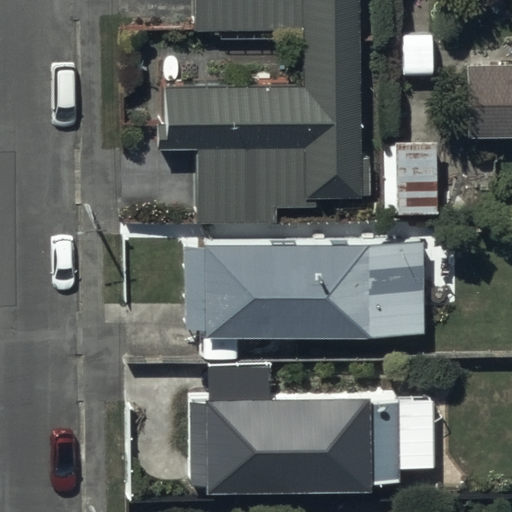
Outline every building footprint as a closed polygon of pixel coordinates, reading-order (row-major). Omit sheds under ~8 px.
[(356,0),(192,0),(193,29),(302,28),(302,84),(161,85),(162,118),(151,118),(151,151),(195,151),(195,223),(276,223),(276,206),(315,206),(315,196),(358,196),(358,191),(368,191),(368,159),(357,159),(356,0)] [(511,136),(511,64),(466,65),(468,137),(511,136)] [(435,141),(384,141),(385,212),(436,211),(435,141)] [(424,237),(204,240),(204,248),(185,248),(186,330),(202,330),(203,340),(425,337),(424,237)] [(435,398),(189,401),(190,483),(206,483),(206,493),(373,491),(373,483),(398,483),(398,469),(435,468),(435,398)]
